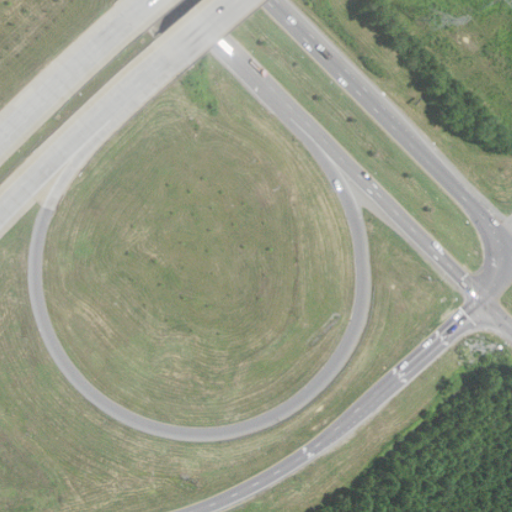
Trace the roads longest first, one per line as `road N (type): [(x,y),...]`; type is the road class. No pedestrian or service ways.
road 1 (motorway): [(294,110),(361,226),(366,276),(347,344),(311,391),(263,420),(216,432),(142,423),(93,393),(64,360),(40,306),(38,247),(58,185),(166,53)]
road 2 (trunk): [(294,110),(483,300)]
road 3 (motorway): [(0,212),(166,53)]
road 4 (motorway): [(133,14),(0,142)]
road 5 (trunk): [(511,246),(382,115)]
road 6 (trunk): [(382,115),(267,0)]
road 7 (trunk): [(184,0),(294,110)]
road 8 (motorway): [(188,511),(316,449)]
